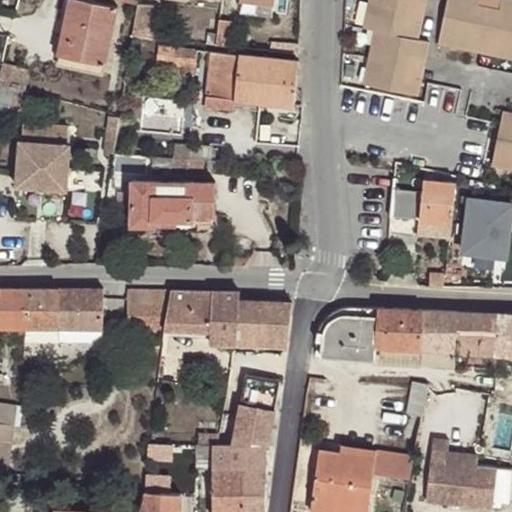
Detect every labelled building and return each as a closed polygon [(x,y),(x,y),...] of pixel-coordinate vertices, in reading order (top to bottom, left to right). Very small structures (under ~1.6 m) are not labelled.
[(85,0),(70,0),(59,55),(105,64),(117,6),(85,0)] [(411,0),(419,1),(425,2),(425,0),(369,0),(363,28),(375,30),(363,85),(418,95),(421,79),(415,78),(409,77),(413,57),(419,58),(425,60),(429,41),(417,39),(420,24),(415,23),(407,21),(411,0)] [(415,23),(419,1),(411,0),(407,21),(415,23)] [(511,0),(501,0),(499,10),(497,16),(477,13),(478,5),(479,0),(447,0),(438,43),(511,58),(511,0)] [(258,2),(243,1),(242,7),(257,9),(258,2)] [(497,16),(499,10),(478,5),(477,13),(497,16)] [(218,45),(235,47),(237,21),(221,20),(218,45)] [(198,49),(159,45),(157,64),(196,68),(198,49)] [(294,105),(299,60),(252,55),(211,51),(207,96),(234,99),(294,105)] [(105,64),(59,55),(56,64),(102,75),(105,64)] [(409,77),(415,78),(419,58),(413,57),(409,77)] [(0,85),(17,90),(24,92),(30,70),(3,62),(0,74),(0,85)] [(0,109),(11,113),(17,90),(0,85),(0,109)] [(234,99),(207,96),(206,107),(233,110),(234,99)] [(511,113),(503,112),(492,165),(511,169),(511,113)] [(16,186),(68,189),(72,143),(67,143),(68,126),(24,123),(22,140),(19,140),(16,186)] [(175,147),(174,158),(192,159),(192,147),(175,147)] [(210,148),(192,147),(192,159),(204,160),(209,160),(210,148)] [(174,158),(153,156),(152,168),(203,172),(204,160),(192,159),(174,158)] [(456,182),(394,177),(391,217),(421,220),(451,222),(453,222),(456,182)] [(131,225),(156,225),(157,219),(177,219),(195,220),(195,214),(214,215),(215,182),(133,181),(131,225)] [(511,217),(511,202),(476,197),(475,207),(505,210),(505,217),(511,217)] [(503,236),(511,237),(511,217),(505,217),(505,210),(475,207),(472,232),(495,235),(503,236)] [(450,233),(451,222),(421,220),(420,230),(450,233)] [(448,253),(447,264),(455,265),(456,254),(448,253)] [(228,257),(228,266),(246,266),(251,257),(228,257)] [(430,285),(444,286),(445,275),(431,272),(430,285)] [(0,327),(26,327),(28,287),(2,287),(1,292),(0,300),(0,327)] [(60,328),(103,329),(103,289),(28,287),(26,327),(60,328)] [(144,326),(165,328),(170,290),(128,289),(128,322),(145,323),(144,326)] [(237,344),(240,300),(240,292),(170,290),(165,328),(165,329),(192,329),(191,337),(210,337),(210,343),(236,344),(237,344)] [(237,344),(285,345),(290,302),(240,300),(237,344)] [(319,334),(318,338),(324,339),(322,356),(454,365),(455,352),(459,312),(372,308),(352,307),(344,308),(340,309),(335,312),(331,315),(327,319),(325,320),(322,325),(320,329),(319,334)] [(501,314),(459,312),(455,352),(497,354),(501,314)] [(511,314),(501,314),(497,354),(511,354),(511,314)] [(102,339),(103,339),(103,329),(60,328),(60,338),(102,339)] [(245,375),(232,445),(267,445),(269,445),(272,429),(267,428),(268,420),(274,417),(280,381),(245,375)] [(409,413),(420,415),(426,383),(415,381),(409,413)] [(0,439),(12,442),(13,442),(14,424),(0,422),(0,439)] [(199,432),(199,445),(214,446),(217,446),(219,433),(199,432)] [(0,439),(0,448),(11,450),(12,442),(0,439)] [(433,442),(432,462),(440,464),(447,465),(449,443),(433,442)] [(197,468),(206,469),(215,469),(214,446),(199,445),(197,445),(197,468)] [(215,469),(214,470),(245,470),(245,511),(265,511),(267,445),(232,445),(217,446),(214,446),(215,469)] [(376,452),(341,447),(340,453),(376,457),(376,452)] [(408,475),(412,457),(376,452),(376,457),(340,453),(320,450),(310,511),(314,511),(368,511),(374,471),(408,475)] [(497,508),(499,467),(476,466),(447,465),(440,464),(432,462),(429,504),(497,508)] [(214,511),(245,511),(245,498),(245,470),(214,470),(214,511)] [(180,511),(180,494),(162,492),(153,492),(145,491),(140,511),(180,511)]
